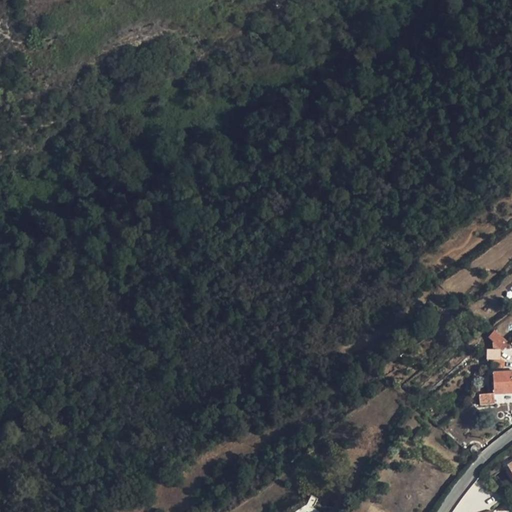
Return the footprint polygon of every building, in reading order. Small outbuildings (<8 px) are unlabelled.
[(500,351),(486,350),(486,360),(491,360),(500,360),(500,351)] [(400,356),(380,369),(388,381),(408,367),(400,356)] [(478,370),(476,370),(473,377),(477,379),(481,372),(478,370)] [(511,372),(492,373),(493,393),(478,395),(479,405),(494,404),(494,394),(511,392),(511,372)] [(469,382),(462,394),(468,397),(474,384),(470,382),(469,382)] [(462,394),(457,400),(462,404),(468,397),(462,394)] [(429,434),(412,423),(403,436),(421,448),(429,434)] [(511,472),(508,466),(503,468),(511,482),(511,472)] [(317,499),(311,496),(308,501),(315,504),(317,499)]
